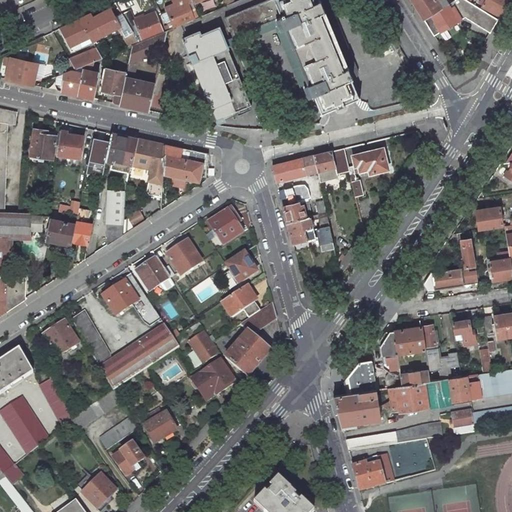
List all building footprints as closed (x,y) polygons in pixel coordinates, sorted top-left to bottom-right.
[(192,0),(172,0),(176,7),(162,13),(163,17),(170,28),(175,26),(181,24),(195,18),(200,16),(194,2),(192,0)] [(281,16),(274,0),(264,0),(225,16),(233,36),(277,18),(281,16)] [(286,27),(308,82),(304,84),(309,95),(313,94),(322,114),(335,109),(360,98),(352,79),(319,0),(274,0),(281,16),(277,18),(281,29),(286,27)] [(319,0),(352,79),(353,79),(354,78),(357,76),(357,75),(358,74),(358,73),(357,69),(330,3),(329,1),(329,0),(328,0),(319,0)] [(447,4),(445,0),(425,0),(416,6),(424,19),(447,4)] [(465,16),(477,24),(485,11),(476,5),(467,0),(454,0),(447,4),(456,18),(457,20),(465,16)] [(500,16),(509,0),(486,0),(483,6),(500,16)] [(456,18),(447,4),(424,19),(434,35),(457,20),(456,18)] [(115,17),(110,8),(93,16),(92,13),(79,18),(90,37),(92,41),(121,28),(115,17)] [(164,31),(155,12),(145,16),(146,20),(137,23),(131,9),(122,13),(139,41),(164,31)] [(499,19),(485,11),(477,24),(491,33),(499,19)] [(139,41),(122,13),(115,17),(121,28),(130,45),(132,44),(139,41)] [(398,47),(377,13),(371,17),(392,51),(398,47)] [(90,37),(79,18),(61,27),(71,45),(90,37)] [(225,40),(220,27),(201,34),(200,31),(186,36),(182,38),(217,120),(238,112),(237,111),(251,105),(228,46),(236,43),(233,36),(225,40)] [(163,49),(167,29),(164,31),(139,41),(132,44),(128,64),(133,61),(163,49)] [(245,50),(242,41),(236,43),(239,53),(245,50)] [(101,57),(96,48),(69,59),(74,68),(83,65),(101,57)] [(38,63),(11,57),(9,65),(6,79),(9,79),(33,85),(38,63)] [(128,64),(126,73),(125,77),(130,78),(133,61),(128,64)] [(126,73),(103,68),(99,89),(115,93),(122,94),(125,77),(126,73)] [(82,72),(71,69),(64,72),(61,91),(78,95),(82,72)] [(98,76),(82,72),(78,95),(94,99),(98,76)] [(130,78),(125,77),(122,94),(119,104),(150,111),(155,84),(130,78)] [(122,94),(115,93),(113,103),(119,104),(122,94)] [(17,112),(0,108),(0,211),(5,212),(8,122),(16,124),(17,112)] [(278,117),(267,121),(271,129),(282,128),(278,117)] [(45,130),(34,128),(30,155),(53,159),(57,136),(44,134),(45,130)] [(67,131),(60,130),(56,154),(80,158),(83,136),(67,133),(67,131)] [(137,139),(112,133),(106,161),(112,162),(111,170),(130,174),(132,164),(137,139)] [(165,145),(137,139),(132,164),(153,169),(148,191),(150,194),(162,197),(164,173),(165,145)] [(208,154),(165,145),(164,173),(199,181),(200,175),(206,176),(206,168),(208,168),(208,154)] [(332,151),(314,155),(317,172),(320,183),(339,178),(337,174),(350,171),(345,148),(332,151)] [(361,153),(352,155),(356,169),(359,168),(361,176),(388,170),(383,148),(374,150),(375,151),(362,154),(361,153)] [(302,158),(306,175),(317,172),(314,155),(302,158)] [(302,158),(272,166),(276,182),(306,175),(302,158)] [(354,173),(351,174),(355,196),(363,194),(360,180),(357,180),(355,175),(354,173)] [(297,185),(284,188),(288,205),(283,206),(288,223),(307,218),(305,213),(310,211),(307,203),(311,201),(308,191),(306,186),(298,188),(297,185)] [(125,197),(109,196),(108,245),(123,235),(125,197)] [(324,201),(316,203),(319,215),(327,213),(324,201)] [(231,207),(208,222),(223,245),(246,230),(231,207)] [(500,207),(476,210),(479,230),(503,226),(500,207)] [(91,211),(79,208),(76,222),(89,224),(91,211)] [(0,315),(5,313),(6,278),(8,238),(9,238),(11,212),(5,212),(0,211),(0,315)] [(19,212),(11,212),(9,238),(32,239),(31,230),(32,215),(32,213),(28,212),(19,212)] [(319,215),(310,218),(312,225),(321,224),(319,228),(317,229),(320,244),(333,241),(327,213),(319,215)] [(43,215),(32,215),(31,230),(42,230),(43,215)] [(58,221),(51,219),(47,240),(72,245),(72,241),(76,224),(67,223),(68,218),(59,216),(58,221)] [(307,218),(288,223),(293,243),(315,238),(312,225),(310,218),(307,218)] [(89,224),(76,222),(76,224),(72,241),(79,242),(89,244),(93,225),(89,224)] [(471,231),(458,233),(459,240),(461,240),(472,238),(471,231)] [(472,238),(461,240),(465,267),(476,265),(472,238)] [(188,240),(167,254),(181,275),(202,262),(188,240)] [(446,241),(436,257),(445,263),(456,248),(446,241)] [(245,252),(226,265),(239,284),(257,271),(245,252)] [(157,257),(136,271),(150,291),(160,284),(164,290),(167,291),(176,285),(171,278),(165,269),(157,257)] [(511,270),(510,258),(490,261),(493,280),(511,277),(511,270)] [(465,267),(432,272),(424,283),(428,290),(478,283),(476,265),(465,267)] [(168,267),(165,269),(171,278),(174,275),(168,267)] [(25,278),(6,278),(5,313),(24,300),(25,278)] [(134,278),(128,283),(138,301),(133,305),(144,321),(150,326),(161,319),(134,278)] [(126,281),(103,296),(116,316),(133,305),(138,301),(128,283),(126,281)] [(247,285),(222,302),(232,318),(244,310),(249,318),(260,311),(249,294),(252,293),(247,285)] [(249,318),(240,324),(248,331),(252,335),(277,318),(273,302),(260,311),(249,318)] [(84,311),(72,320),(100,368),(110,361),(110,354),(84,311)] [(511,312),(494,315),(498,338),(511,335),(511,312)] [(491,316),(484,317),(486,330),(493,329),(491,316)] [(470,319),(452,322),(454,333),(463,332),(465,345),(475,343),(473,330),(471,330),(470,319)] [(65,321),(44,335),(58,357),(79,343),(65,321)] [(72,321),(68,324),(79,342),(83,340),(72,321)] [(110,361),(100,368),(114,391),(147,369),(180,347),(174,339),(165,325),(110,361)] [(432,325),(422,326),(425,346),(438,344),(436,331),(433,331),(432,325)] [(422,326),(394,331),(397,354),(425,350),(425,349),(425,346),(422,326)] [(213,342),(205,330),(189,341),(204,363),(220,352),(213,342)] [(248,331),(225,358),(248,377),(271,351),(252,335),(248,331)] [(394,331),(389,331),(381,346),(382,355),(387,355),(388,362),(393,361),(392,354),(397,354),(394,331)] [(487,341),(482,342),(487,372),(492,371),(489,351),(487,341)] [(438,347),(425,349),(425,350),(428,370),(430,381),(462,376),(460,363),(441,366),(438,347)] [(19,349),(0,361),(0,394),(33,373),(19,349)] [(213,365),(192,379),(207,402),(236,382),(221,359),(213,365)] [(371,360),(359,362),(348,377),(349,393),(374,389),(371,360)] [(487,372),(478,373),(482,397),(511,392),(511,368),(492,371),(487,372)] [(428,370),(400,374),(402,385),(430,381),(428,370)] [(391,373),(386,379),(387,387),(389,387),(396,386),(402,385),(400,374),(400,371),(391,373)] [(402,385),(396,386),(399,408),(400,410),(470,399),(469,390),(478,388),(476,374),(462,376),(430,381),(402,385)] [(51,379),(39,385),(62,427),(67,423),(73,418),(51,379)] [(396,386),(389,387),(393,409),(399,408),(396,386)] [(349,393),(334,395),(339,414),(343,430),(357,428),(357,419),(375,418),(374,389),(349,393)] [(114,391),(73,418),(76,423),(81,430),(121,402),(114,391)] [(22,397),(0,410),(0,412),(28,455),(39,445),(48,438),(22,397)] [(511,407),(472,413),(474,427),(511,420),(511,407)] [(470,426),(467,411),(452,413),(454,429),(455,435),(456,434),(460,434),(470,432),(470,426)] [(166,412),(144,426),(155,443),(165,437),(163,434),(175,426),(166,412)] [(73,418),(67,423),(70,428),(76,423),(73,418)] [(130,418),(102,437),(110,447),(137,429),(130,418)] [(396,433),(346,441),(349,451),(392,444),(400,443),(427,439),(442,437),(440,422),(425,425),(396,432),(396,433)] [(136,442),(115,456),(128,475),(137,469),(138,470),(143,467),(140,462),(146,458),(136,442)] [(0,469),(1,471),(3,474),(14,466),(0,446),(0,469)] [(378,459),(353,466),(356,480),(359,490),(385,484),(378,459)] [(14,466),(3,474),(6,477),(13,486),(23,477),(14,466)] [(97,470),(79,490),(96,505),(114,485),(97,470)] [(301,499),(291,489),(292,488),(278,476),(270,485),(272,487),(268,492),(265,490),(256,499),(266,509),(263,511),(313,511),(315,511),(302,498),(301,499)] [(86,511),(75,498),(58,511),(86,511)]
